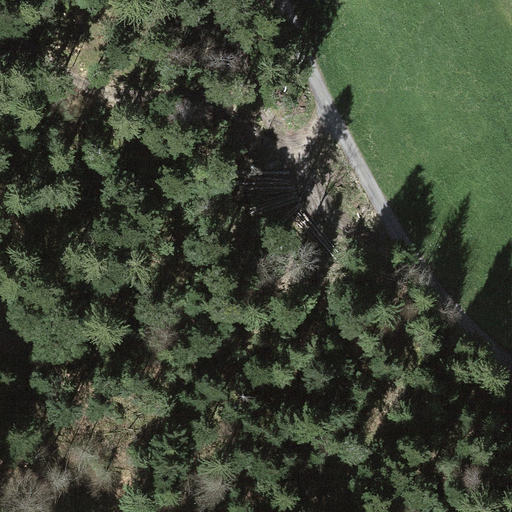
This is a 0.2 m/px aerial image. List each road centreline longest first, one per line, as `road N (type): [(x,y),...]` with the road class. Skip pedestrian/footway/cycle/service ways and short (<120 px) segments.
road 1 (track): [(370,184),(209,100),(134,91),(78,72),(0,20)]
road 2 (track): [(396,229),(425,428),(451,500)]
